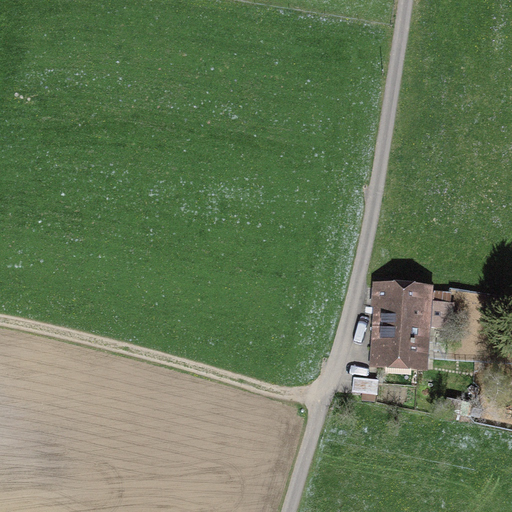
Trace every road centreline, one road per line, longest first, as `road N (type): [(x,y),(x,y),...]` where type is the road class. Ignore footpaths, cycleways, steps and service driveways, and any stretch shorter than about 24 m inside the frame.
road 1 (track): [(326,392),(350,311),(403,0)]
road 2 (track): [(0,322),(293,397),(326,392)]
road 3 (track): [(288,511),(326,392)]
